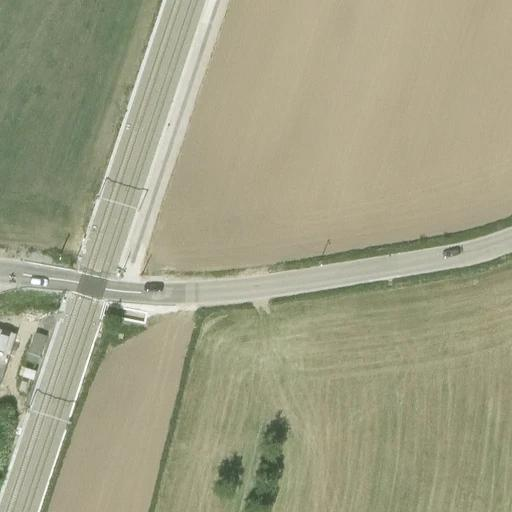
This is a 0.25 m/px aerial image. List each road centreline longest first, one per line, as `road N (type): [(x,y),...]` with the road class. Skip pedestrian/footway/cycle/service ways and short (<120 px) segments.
road 1 (tertiary): [(0,273),(179,294),(398,268),(511,240)]
road 2 (track): [(123,292),(219,0)]
